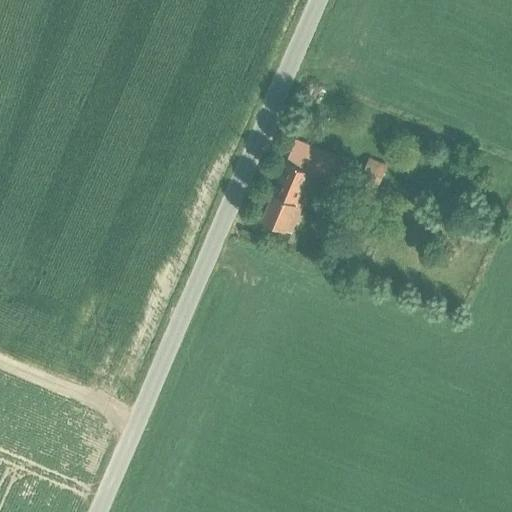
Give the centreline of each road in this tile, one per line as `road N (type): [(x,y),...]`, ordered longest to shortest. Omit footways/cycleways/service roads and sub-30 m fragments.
road 1 (unclassified): [(98,511),(318,0)]
road 2 (track): [(135,425),(0,362)]
